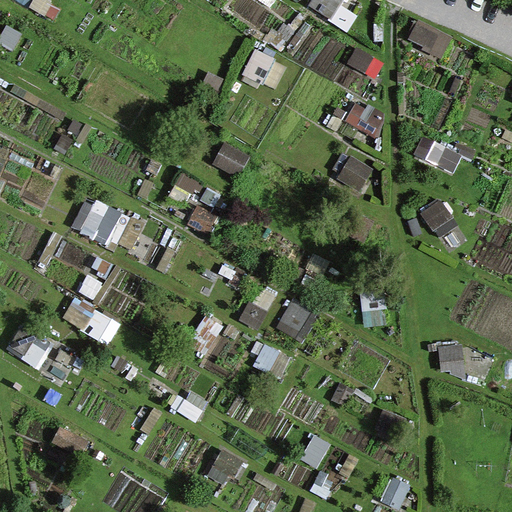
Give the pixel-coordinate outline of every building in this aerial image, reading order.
[(318,0),(312,10),(333,22),(345,0),(318,0)] [(410,43),(446,59),(455,36),(419,21),(410,43)] [(257,53),(246,74),(264,83),(275,62),(257,53)] [(435,142),(428,164),(459,173),(465,151),(435,142)] [(216,165),(241,177),(251,156),(226,144),(216,165)] [(339,180),(363,193),(376,170),(352,156),(339,180)] [(124,212),(88,197),(73,230),(109,246),(124,212)] [(441,202),(423,214),(438,235),(456,223),(441,202)] [(89,276),(81,292),(95,299),(104,284),(89,276)] [(77,299),(66,322),(110,345),(122,322),(77,299)] [(280,333),(310,343),(320,311),(290,301),(280,333)] [(260,331),(271,313),(253,302),(242,321),(260,331)] [(17,330),(10,356),(47,367),(54,340),(17,330)] [(267,344),(256,365),(283,380),(294,359),(267,344)] [(443,349),(444,356),(446,355),(448,373),(464,371),(461,346),(443,349)] [(54,443),(83,456),(91,439),(62,426),(54,443)] [(223,449),(213,477),(236,485),(246,457),(223,449)]
